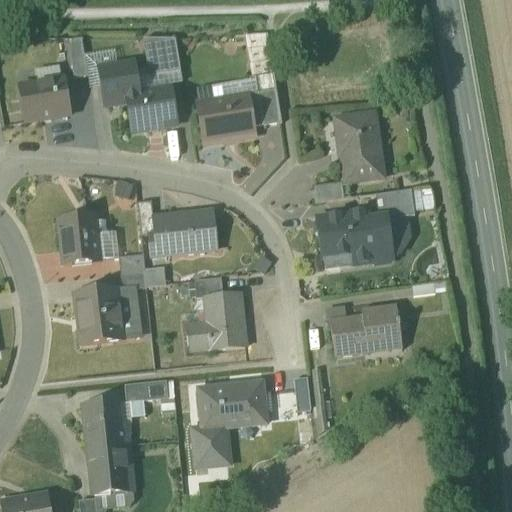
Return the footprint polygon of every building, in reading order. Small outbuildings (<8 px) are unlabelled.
[(286,129),(268,39),(251,41),(269,133),(286,129)] [(180,45),(143,44),(150,80),(184,76),(180,45)] [(84,45),(73,47),(77,77),(88,75),(84,45)] [(142,69),(100,75),(107,119),(130,116),(149,113),(147,104),(142,69)] [(72,83),(24,92),(31,131),(79,122),(72,83)] [(147,104),(149,113),(130,116),(134,139),(185,131),(180,99),(147,104)] [(254,106),(201,115),(207,153),(260,144),(254,106)] [(384,117),(338,122),(346,189),(392,183),(384,117)] [(343,189),(315,193),(317,209),(345,206),(343,189)] [(417,197),(380,203),(382,219),(318,227),(323,271),(400,262),(395,223),(420,220),(417,197)] [(154,249),(155,264),(226,258),(223,215),(156,219),(155,209),(143,209),(146,250),(154,249)] [(101,221),(62,224),(65,270),(105,267),(101,221)] [(228,301),(226,284),(185,288),(187,306),(210,303),(228,301)] [(140,293),(76,301),(83,350),(146,341),(140,293)] [(228,301),(210,303),(212,328),(189,331),(193,361),(254,354),(248,299),(228,301)] [(367,318),(367,322),(333,327),(338,362),(372,357),(372,358),(407,353),(403,314),(367,318)] [(312,383),(297,384),(300,419),(315,418),(312,383)] [(269,388),(201,394),(205,436),(273,430),(269,388)] [(169,389),(130,392),(131,405),(171,402),(169,389)] [(132,406),(86,411),(91,459),(137,453),(132,406)] [(137,453),(91,459),(96,503),(142,498),(137,453)] [(53,511),(51,497),(5,506),(6,511),(53,511)]
